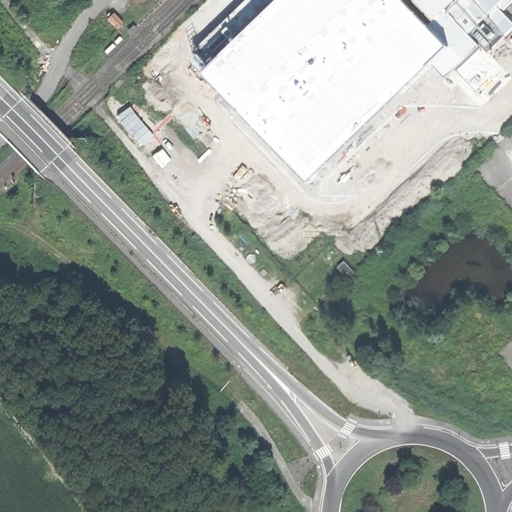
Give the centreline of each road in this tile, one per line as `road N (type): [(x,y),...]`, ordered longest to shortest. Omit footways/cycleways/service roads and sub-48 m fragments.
road 1 (track): [(0,226),(32,234),(222,387),(265,435),(298,494),(317,505)]
road 2 (primary): [(0,99),(246,348)]
road 3 (track): [(94,104),(310,350)]
road 4 (unclassified): [(0,141),(40,100),(72,34),(101,0)]
road 5 (primary): [(382,441),(327,415),(246,348)]
road 6 (primary): [(246,348),(314,436),(338,483)]
road 7 (track): [(419,419),(360,393),(310,350)]
